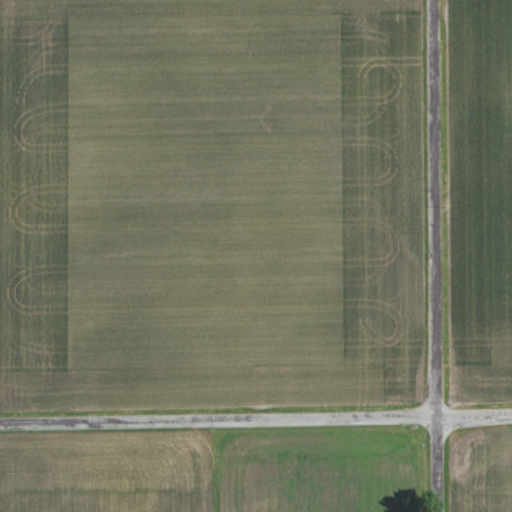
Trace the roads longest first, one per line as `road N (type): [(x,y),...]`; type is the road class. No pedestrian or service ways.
road 1 (residential): [(0,426),(511,418)]
road 2 (residential): [(436,511),(431,0)]
